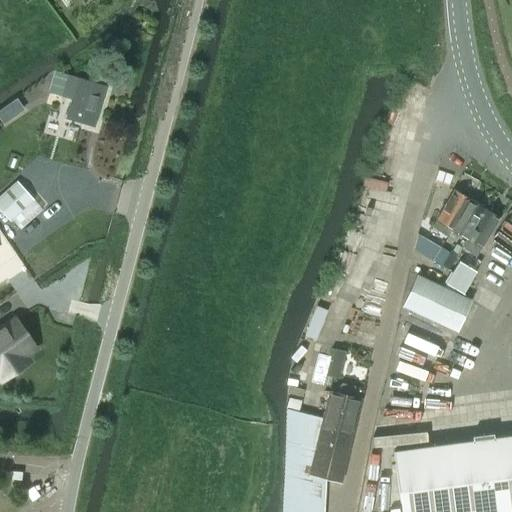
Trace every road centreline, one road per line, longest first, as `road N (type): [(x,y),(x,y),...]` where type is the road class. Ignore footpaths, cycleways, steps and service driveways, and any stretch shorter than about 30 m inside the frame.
road 1 (unclassified): [(65,511),(196,0)]
road 2 (tertiary): [(511,158),(472,87),(457,0)]
